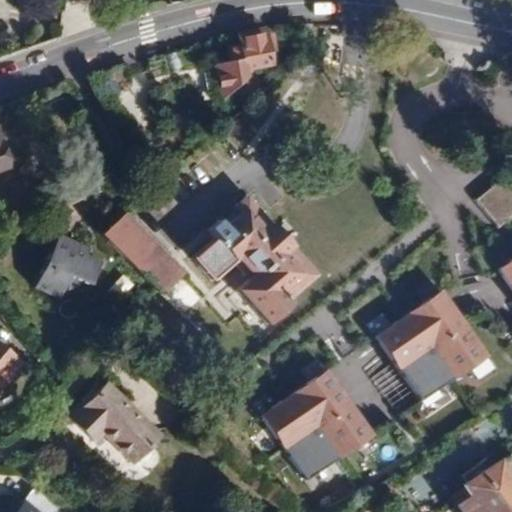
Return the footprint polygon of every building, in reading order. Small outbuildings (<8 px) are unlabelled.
[(252,67),(251,55),(275,49),(270,17),(243,22),(245,31),(233,34),(236,49),(218,54),(225,93),(252,67)] [(497,229),(511,214),(511,192),(499,178),(472,202),(497,229)] [(274,222),(251,194),(241,202),(247,210),(249,208),(266,229),(274,222)] [(294,246),(274,222),(266,229),(249,208),(247,210),(194,254),(213,276),(239,255),(242,259),(238,262),(248,274),(252,270),(254,274),(238,287),(267,323),(291,303),(288,300),(282,291),(303,274),(285,253),(294,246)] [(183,267),(124,209),(101,230),(161,289),(183,267)] [(92,246),(63,231),(60,238),(88,252),(92,246)] [(92,282),(103,260),(88,252),(60,238),(37,284),(61,296),(74,272),(92,282)] [(318,275),(294,246),(285,253),(303,274),(282,291),(288,300),(318,275)] [(511,257),(495,270),(511,293),(511,257)] [(483,356),(436,288),(364,338),(423,422),(459,397),(448,380),(483,356)] [(0,383),(3,380),(12,390),(29,371),(0,344),(0,383)] [(369,434),(325,372),(262,417),(306,479),(369,434)] [(3,380),(0,383),(0,403),(12,390),(3,380)] [(106,383),(70,420),(94,443),(102,435),(132,466),(161,437),(106,383)] [(511,511),(511,467),(509,470),(498,457),(479,472),(472,463),(447,483),(454,492),(439,503),(446,511),(511,511)] [(67,511),(44,489),(20,511),(67,511)]
